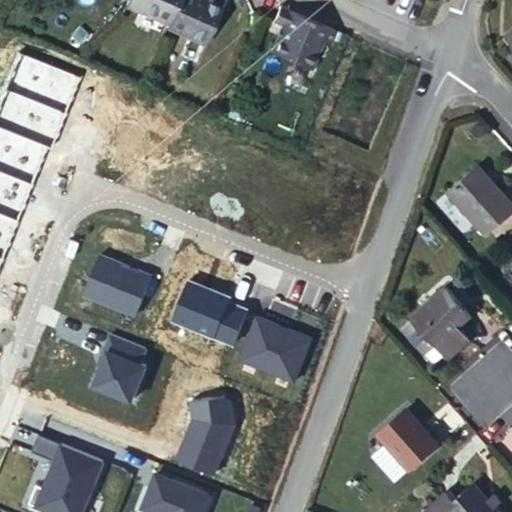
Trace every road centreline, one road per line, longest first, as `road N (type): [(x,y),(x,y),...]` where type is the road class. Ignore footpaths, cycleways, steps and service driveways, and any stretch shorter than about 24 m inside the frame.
road 1 (residential): [(362,301),(112,211),(74,223),(0,407)]
road 2 (unclassified): [(362,301),(452,48)]
road 3 (unclassified): [(284,511),(362,301)]
road 4 (residential): [(452,48),(323,0)]
